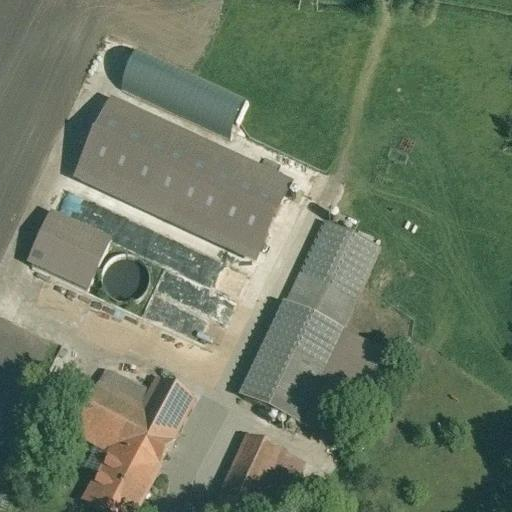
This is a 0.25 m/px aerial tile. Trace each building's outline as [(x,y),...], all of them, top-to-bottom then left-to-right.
[(226,139),(243,101),(104,39),(92,66),(115,77),(111,87),(226,139)] [(97,102),(62,185),(249,265),(284,182),(97,102)] [(81,297),(106,244),(42,214),(17,267),(81,297)] [(380,252),(325,226),(303,272),(358,298),(380,252)] [(211,259),(143,231),(132,257),(200,286),(211,259)] [(128,259),(124,259),(118,260),(114,262),(111,264),(109,266),(106,269),(104,272),(102,276),(102,278),(101,280),(101,284),(102,289),(103,292),(105,297),(107,300),(110,303),(113,305),(116,306),(120,308),(126,308),(131,307),(134,307),(137,305),(141,303),(144,299),(147,296),(149,291),(150,288),(150,283),(149,278),(148,275),(146,270),(143,267),(140,264),(136,261),(133,260),(128,259)] [(358,298),(303,272),(285,309),(341,335),(358,298)] [(224,325),(149,298),(140,322),(215,350),(224,325)] [(341,335),(285,309),(242,401),(298,427),(341,335)] [(372,350),(341,335),(298,427),(329,442),(372,350)] [(149,399),(105,375),(73,436),(111,457),(116,447),(160,471),(196,404),(158,383),(149,399)] [(52,429),(33,424),(24,453),(44,458),(52,429)] [(247,441),(214,511),(277,511),(280,508),(265,501),(284,458),(247,441)] [(160,471),(116,447),(111,457),(84,507),(93,511),(138,511),(160,471)]
